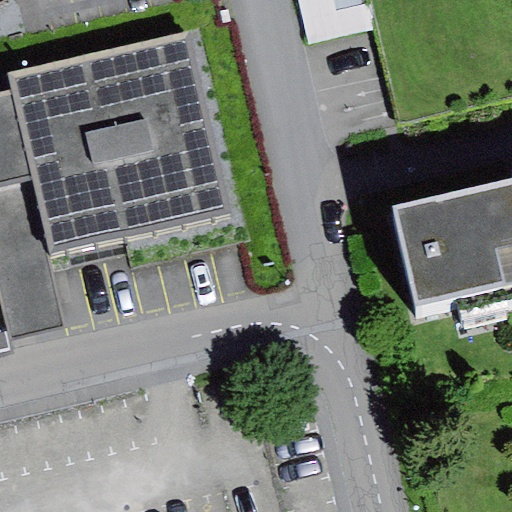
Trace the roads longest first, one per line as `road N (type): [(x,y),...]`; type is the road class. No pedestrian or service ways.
road 1 (residential): [(382,511),(345,353),(322,335),(247,326),(0,377)]
road 2 (residential): [(303,175),(511,124)]
